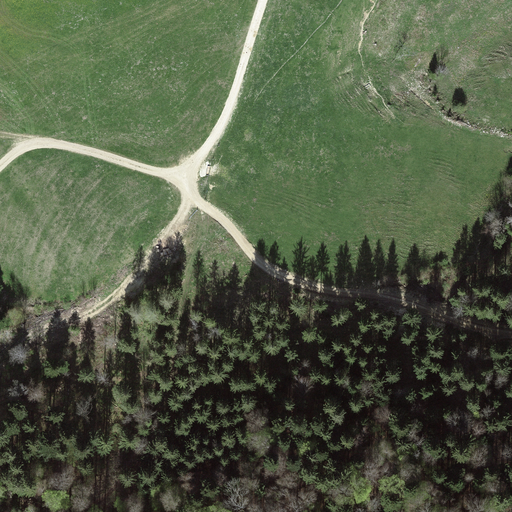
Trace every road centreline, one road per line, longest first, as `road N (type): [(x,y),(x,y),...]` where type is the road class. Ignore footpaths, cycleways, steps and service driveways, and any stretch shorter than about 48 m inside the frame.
road 1 (track): [(511,334),(289,279),(257,262),(226,220),(201,205)]
road 2 (track): [(193,198),(116,293),(0,358)]
road 3 (track): [(185,176),(0,134)]
road 4 (track): [(261,8),(224,122),(185,176)]
